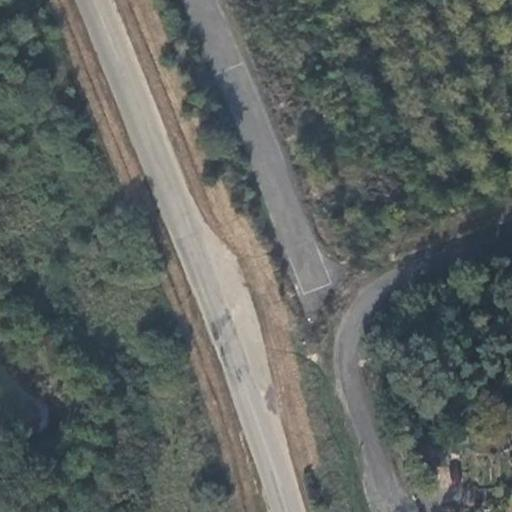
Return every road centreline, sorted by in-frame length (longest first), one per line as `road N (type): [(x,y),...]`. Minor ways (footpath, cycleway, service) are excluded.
road 1 (unclassified): [(286,511),(95,0)]
road 2 (residential): [(511,237),(373,291),(350,337),(352,378),(398,511)]
road 3 (unknown): [(240,0),(290,109),(350,337)]
